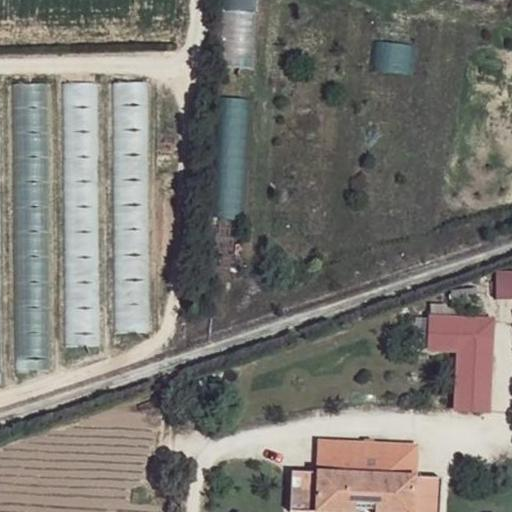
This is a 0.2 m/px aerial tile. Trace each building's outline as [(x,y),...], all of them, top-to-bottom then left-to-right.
[(223,0),(222,8),(250,11),(251,0),(223,0)] [(145,191),(145,82),(114,82),(115,192),(145,191)] [(118,331),(147,331),(144,220),(116,221),(117,226),(134,226),(135,270),(124,271),(125,292),(117,292),(118,331)] [(497,298),(511,297),(511,270),(495,272),(497,298)] [(487,410),(493,318),(431,313),(428,348),(458,350),(454,407),(487,410)] [(17,369),(48,367),(46,330),(14,332),(17,369)] [(424,479),(424,444),(327,439),(325,476),(297,473),(293,511),(364,511),(365,505),(385,507),(384,511),(450,511),(453,481),(424,479)]
